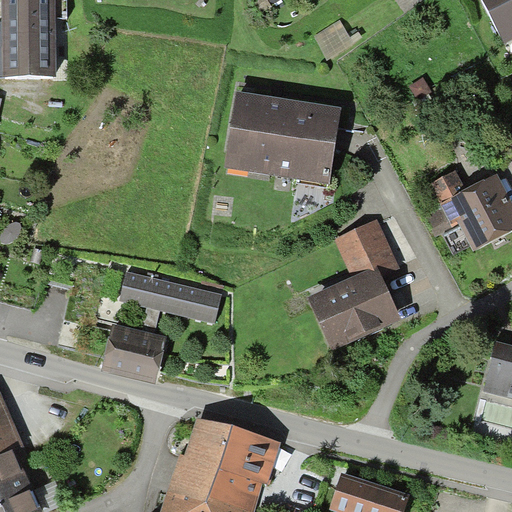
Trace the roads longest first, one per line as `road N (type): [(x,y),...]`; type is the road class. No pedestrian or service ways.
road 1 (residential): [(511,290),(412,349),(392,376),(369,446)]
road 2 (tertiary): [(369,446),(161,394)]
road 3 (tertiary): [(161,394),(0,349)]
road 4 (residential): [(161,394),(151,448),(126,500),(92,511)]
road 5 (tertiary): [(511,480),(369,446)]
